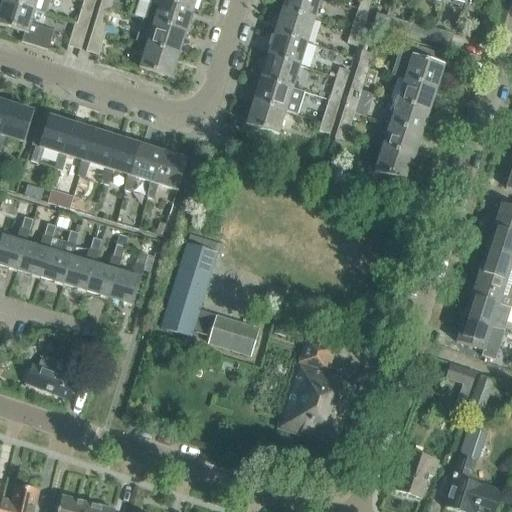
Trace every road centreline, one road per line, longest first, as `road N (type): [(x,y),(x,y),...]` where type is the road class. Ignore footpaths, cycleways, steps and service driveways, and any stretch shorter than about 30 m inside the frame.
road 1 (residential): [(356,511),(511,22)]
road 2 (residential): [(317,511),(0,408)]
road 3 (residential): [(244,0),(214,97),(191,116),(0,63)]
